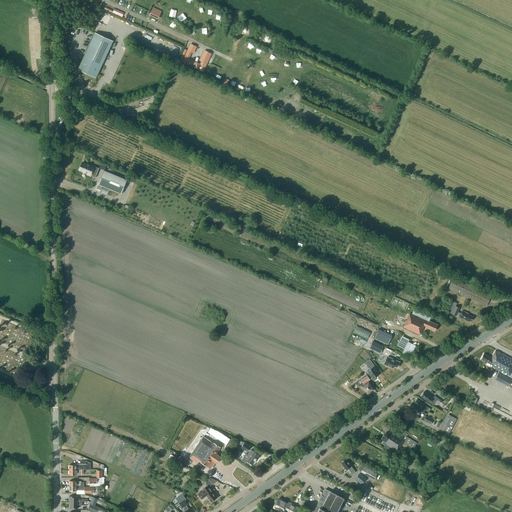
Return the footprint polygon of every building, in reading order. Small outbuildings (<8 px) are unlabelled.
[(122,17),(124,12),(114,8),(113,10),(104,6),(103,8),(122,17)] [(153,7),(149,14),(158,19),(162,11),(153,7)] [(103,13),(101,22),(109,24),(111,15),(103,13)] [(113,41),(95,33),(78,69),(96,77),(113,41)] [(197,46),(190,43),(181,62),(203,72),(207,63),(201,61),(200,63),(189,58),(192,52),(188,50),(189,47),(195,50),(197,46)] [(199,60),(201,61),(207,63),(211,53),(204,50),(199,60)] [(87,164),(82,162),(79,170),(84,172),(91,176),(91,175),(92,175),(92,176),(95,178),(99,168),(96,167),(95,168),(94,167),(95,166),(87,163),(87,164)] [(121,194),(127,180),(104,170),(101,178),(98,184),(121,194)] [(487,306),(492,295),(454,277),(449,288),(487,306)] [(456,315),(459,308),(455,306),(455,307),(452,305),(449,312),(452,313),(456,315)] [(469,313),(463,310),(460,317),(469,321),(469,320),(471,321),(473,317),(468,314),(469,313)] [(435,331),(438,325),(429,321),(429,322),(410,313),(404,327),(420,335),(424,325),(427,327),(426,327),(435,331)] [(381,328),(376,338),(390,344),(395,334),(381,328)] [(373,341),(370,348),(381,353),(384,346),(373,341)] [(388,356),(389,355),(392,350),(386,347),(383,353),(388,356)] [(484,354),(481,359),(491,365),(491,366),(511,377),(511,373),(511,372),(511,371),(511,368),(511,359),(496,350),(491,358),(484,354)] [(392,359),(388,356),(386,360),(390,362),(389,366),(393,368),(394,366),(397,367),(400,362),(392,359)] [(370,365),(368,363),(362,368),(364,371),(368,368),(369,369),(367,371),(373,379),(379,374),(377,371),(378,370),(375,365),(374,366),(372,363),(370,365)] [(364,384),(370,379),(367,375),(361,380),(364,384)] [(364,390),(367,394),(368,393),(368,394),(371,392),(370,391),(374,389),(369,382),(362,387),(364,390)] [(440,396),(436,393),(433,398),(424,391),(421,396),(428,401),(433,405),(437,399),(440,401),(442,398),(440,396)] [(417,399),(411,408),(418,414),(421,411),(423,412),(425,410),(424,408),(429,412),(431,409),(425,405),(424,407),(422,405),(423,404),(417,399)] [(457,419),(446,413),(443,421),(442,421),(439,427),(450,433),(457,419)] [(385,446),(384,448),(388,451),(391,447),(397,451),(402,443),(401,442),(404,439),(409,442),(407,445),(413,449),(417,443),(406,436),(404,439),(392,431),(392,433),(387,430),(381,439),(384,441),(382,443),(383,444),(385,446)] [(223,434),(220,440),(226,444),(230,439),(223,434)] [(200,465),(202,463),(207,466),(211,460),(216,463),(221,456),(216,453),(220,447),(214,442),(213,443),(203,436),(189,457),(200,465)] [(251,447),(245,442),(241,448),(247,452),(251,447)] [(254,451),(251,449),(245,459),(247,460),(252,464),(259,454),(254,451)] [(352,474),(355,472),(351,466),(352,465),(350,462),(349,463),(346,459),(344,461),(343,461),(342,462),(342,463),(346,469),(348,468),(352,474)] [(77,469),(81,469),(84,469),(88,469),(90,469),(90,462),(87,461),(80,461),(80,464),(79,464),(79,465),(77,465),(77,464),(69,464),(69,469),(77,469)] [(361,472),(374,479),(378,473),(364,466),(361,472)] [(208,497),(211,501),(216,498),(213,493),(214,493),(212,491),(209,487),(212,484),(211,483),(208,479),(207,477),(204,476),(192,470),(190,474),(192,475),(191,478),(203,483),(206,487),(204,488),(204,489),(198,494),(202,498),(206,495),(208,497)] [(355,478),(361,484),(366,479),(359,473),(355,478)] [(337,511),(344,498),(337,494),(330,491),(326,489),(322,495),(319,499),(320,500),(313,511),(337,511)] [(278,498),(273,507),(282,511),(283,511),(284,511),(285,511),(296,511),(299,507),(289,501),(288,504),(278,498)] [(190,511),(188,508),(188,509),(186,506),(188,504),(184,499),(179,502),(185,511),(184,511),(183,511),(190,511)] [(88,508),(97,511),(99,507),(90,503),(88,508)]
